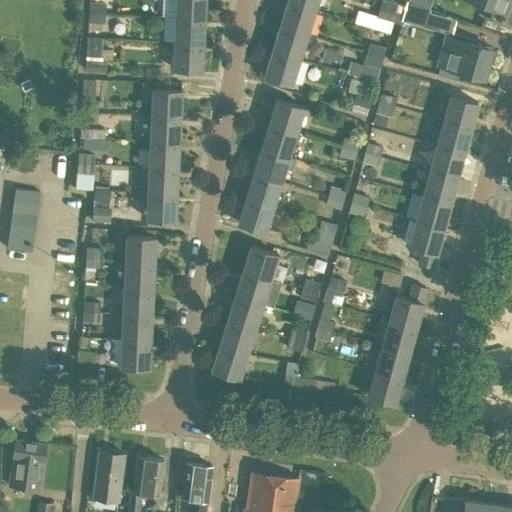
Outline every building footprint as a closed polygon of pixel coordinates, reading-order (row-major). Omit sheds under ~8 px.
[(203,18),(204,0),(177,0),(176,16),(203,18)] [(314,9),(317,0),(288,0),(288,1),(314,9)] [(381,0),(379,9),(395,13),(397,3),(385,0),(381,0)] [(425,27),(429,12),(430,9),(406,0),(401,20),(425,27)] [(506,14),(511,0),(487,0),(490,1),(488,6),(506,14)] [(89,15),(105,16),(106,2),(90,1),(89,15)] [(306,34),(314,9),(288,1),(280,25),(306,34)] [(392,23),(395,13),(379,9),(377,19),(392,23)] [(104,23),(105,16),(89,15),(88,30),(101,31),(102,22),(104,23)] [(202,44),(203,18),(176,16),(175,42),(202,44)] [(107,31),(111,36),(117,36),(121,32),(122,26),(118,22),(112,22),(108,25),(107,31)] [(299,59),(306,34),(280,25),(273,50),(299,59)] [(484,78),(493,48),(469,42),(470,37),(448,31),(443,46),(453,49),(448,66),(438,63),(438,65),(484,78)] [(86,52),(112,55),(112,49),(103,48),(104,38),(87,36),(86,52)] [(201,70),(202,44),(175,42),(174,69),(201,70)] [(365,60),(381,64),(385,47),(369,43),(365,60)] [(291,83),(299,59),(273,50),(265,75),(291,83)] [(111,61),(112,55),(86,52),(84,69),(106,71),(107,61),(111,61)] [(376,81),(381,64),(365,60),(360,76),(376,81)] [(152,114),(180,115),(181,89),(154,88),(152,114)] [(369,108),(372,97),(355,93),(353,104),(369,108)] [(378,103),(394,107),(396,97),(380,93),(378,103)] [(444,119),(470,127),(477,102),(451,94),(444,119)] [(270,123),(296,131),(304,106),(278,98),(270,123)] [(81,112),(98,113),(98,103),(82,102),(81,112)] [(391,117),(394,107),(378,103),(375,113),(391,117)] [(97,123),(98,113),(81,112),(81,122),(97,123)] [(178,141),(180,115),(152,114),(151,140),(178,141)] [(464,152),(470,127),(444,119),(437,145),(464,152)] [(288,156),(296,131),(270,123),(262,148),(288,156)] [(105,138),(105,128),(80,127),(80,138),(105,138)] [(341,146),(357,150),(359,140),(344,136),(341,146)] [(96,139),(83,138),(83,148),(96,149),(96,139)] [(177,167),(178,141),(151,140),(150,166),(177,167)] [(365,152),(380,156),(383,146),(367,142),(365,152)] [(457,177),(464,152),(437,145),(430,170),(457,177)] [(354,160),(357,150),(341,146),(338,155),(354,160)] [(280,181),(288,156),(262,148),(254,173),(280,181)] [(77,162),(94,164),(95,153),(78,152),(77,162)] [(377,166),(380,156),(365,152),(362,161),(377,166)] [(93,174),(94,164),(77,162),(76,172),(93,174)] [(177,167),(150,166),(141,166),(140,177),(149,177),(149,178),(149,192),(176,193),(177,167)] [(450,202),(457,177),(430,170),(423,195),(450,202)] [(272,206),(280,181),(254,173),(246,198),(272,206)] [(93,203),(110,204),(111,189),(106,189),(106,186),(94,185),(93,203)] [(328,196),(343,200),(346,190),(330,186),(328,196)] [(13,201),(38,204),(40,192),(15,189),(13,201)] [(175,219),(176,193),(149,192),(147,218),(175,219)] [(350,201),(366,206),(369,197),(353,192),(350,201)] [(443,227),(450,202),(423,195),(416,220),(443,227)] [(341,209),(343,200),(328,196),(325,205),(341,209)] [(265,230),(272,206),(246,198),(239,222),(265,230)] [(36,216),(38,204),(13,201),(11,212),(36,216)] [(363,215),(366,206),(350,201),(347,211),(363,215)] [(109,207),(110,204),(93,203),(91,221),(110,223),(112,207),(109,207)] [(35,227),(36,216),(11,212),(10,224),(35,227)] [(328,255),(336,224),(320,219),(316,237),(309,235),(305,249),(328,255)] [(432,266),(443,227),(416,220),(410,245),(423,249),(419,263),(432,266)] [(33,239),(35,227),(10,224),(8,235),(33,239)] [(31,251),(33,239),(8,235),(7,247),(31,251)] [(126,261),(153,262),(155,236),(128,235),(126,261)] [(244,270),(270,278),(278,253),(251,245),(244,270)] [(85,257),(102,258),(103,248),(86,247),(85,257)] [(102,267),(102,258),(85,257),(84,267),(102,267)] [(152,288),(153,262),(126,261),(125,287),(152,288)] [(0,291),(0,341),(68,349),(75,277),(15,270),(13,293),(0,291)] [(262,303),(270,278),(244,270),(236,295),(262,303)] [(301,288),(318,292),(320,282),(321,283),(323,273),(315,271),(313,280),(304,278),(301,288)] [(344,291),(347,280),(331,275),(328,287),(344,291)] [(389,320),(415,327),(422,302),(422,301),(426,288),(413,284),(410,298),(396,294),(389,320)] [(151,314),(152,288),(125,287),(124,313),(151,314)] [(315,301),(318,292),(301,288),(299,297),(315,301)] [(330,317),(344,317),(345,293),(331,293),(330,317)] [(254,328),(262,303),(236,295),(228,320),(254,328)] [(310,319),(314,304),(297,299),(292,315),(310,319)] [(82,311),(99,312),(100,302),(83,301),(82,311)] [(99,322),(99,312),(82,311),(82,321),(99,322)] [(149,340),(151,314),(124,313),(122,339),(149,340)] [(316,327),(332,331),(335,321),(319,317),(316,327)] [(246,353),(254,328),(228,320),(220,344),(246,353)] [(409,352),(415,327),(389,320),(382,345),(409,352)] [(329,341),(332,331),(316,327),(313,336),(329,341)] [(289,337),(304,342),(307,332),(291,328),(289,337)] [(302,352),(304,342),(289,337),(286,347),(302,352)] [(149,340),(122,339),(114,339),(113,349),(122,350),(121,365),(148,366),(149,340)] [(238,378),(246,353),(220,344),(212,369),(238,378)] [(402,377),(409,352),(382,345),(375,370),(402,377)] [(94,363),(95,351),(78,349),(76,360),(94,363)] [(284,384),(284,385),(285,385),(293,386),(299,387),(301,376),(297,376),(298,364),(298,362),(287,361),(284,384)] [(395,403),(402,377),(375,370),(368,395),(395,403)] [(301,376),(299,387),(334,391),(335,381),(316,379),(317,378),(301,376)] [(40,488),(46,443),(16,439),(10,484),(40,488)] [(118,500),(124,453),(99,450),(93,497),(118,500)] [(159,493),(162,458),(138,456),(134,490),(131,490),(128,511),(138,511),(141,492),(159,493)] [(207,499),(212,465),(187,462),(183,496),(191,497),(189,511),(204,511),(206,499),(207,499)] [(296,511),(298,497),(296,496),(298,477),(252,471),(247,507),(244,507),(243,511),(296,511)] [(489,511),(490,503),(449,497),(447,511),(453,511),(489,511)] [(511,511),(511,505),(490,503),(489,511),(511,511)]
